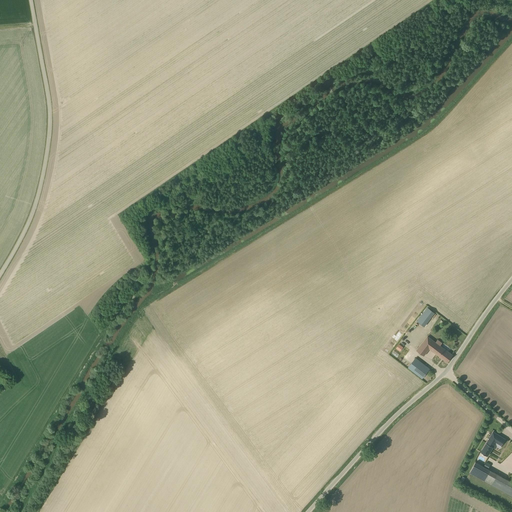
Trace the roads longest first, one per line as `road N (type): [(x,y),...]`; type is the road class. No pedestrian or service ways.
road 1 (track): [(511,37),(425,130),(145,304),(109,357)]
road 2 (unclassified): [(0,273),(39,186),(49,129),(32,0)]
road 3 (unclassified): [(309,511),(448,370)]
